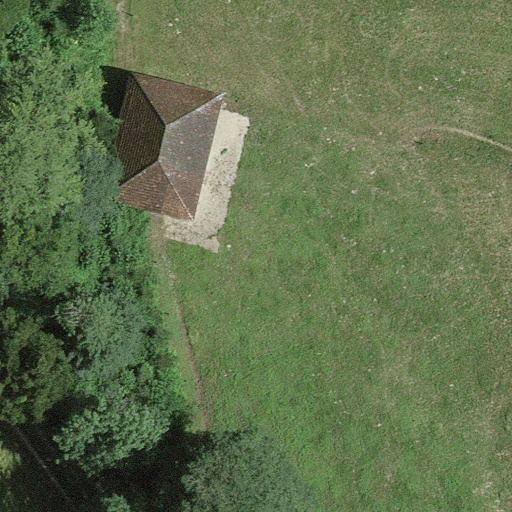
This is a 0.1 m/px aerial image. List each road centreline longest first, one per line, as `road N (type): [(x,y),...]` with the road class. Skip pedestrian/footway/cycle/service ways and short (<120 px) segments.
road 1 (track): [(115,0),(108,189),(150,224),(156,282),(237,511)]
road 2 (track): [(110,511),(0,331)]
